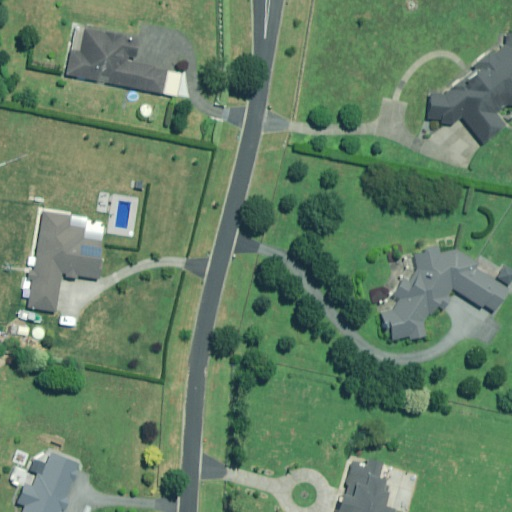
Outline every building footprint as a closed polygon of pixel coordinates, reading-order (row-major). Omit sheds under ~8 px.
[(139,39),(74,26),(65,76),(161,95),(166,70),(134,64),(139,39)] [(443,94),(427,94),(425,121),(437,122),(448,127),(460,120),(480,147),(501,135),(503,127),(496,115),(506,106),(511,106),(511,35),(504,34),(504,44),(492,53),(490,50),(471,63),(475,68),(443,94)] [(62,63),(31,58),(29,69),(60,74),(62,63)] [(70,215),(40,212),(32,279),(24,278),(23,288),(29,288),(27,309),(54,312),(58,275),(95,279),(101,230),(69,226),(70,215)] [(507,290),(495,284),(475,269),(477,265),(458,250),(438,253),(437,245),(414,254),(414,266),(396,269),(390,296),(397,299),(377,315),(380,334),(388,333),(389,341),(408,337),(408,341),(424,338),(423,322),(425,316),(430,319),(436,309),(441,312),(451,301),(447,299),(452,292),(493,317),(507,290)] [(511,269),(504,264),(495,277),(509,287),(511,283),(511,269)] [(78,466),(49,454),(39,479),(13,468),(7,483),(20,489),(14,503),(24,507),(21,511),(63,511),(68,501),(64,499),(78,466)] [(380,507),(385,488),(377,477),(380,464),(366,461),(364,469),(350,465),(341,498),(339,498),(334,511),(391,511),(392,510),(380,507)]
